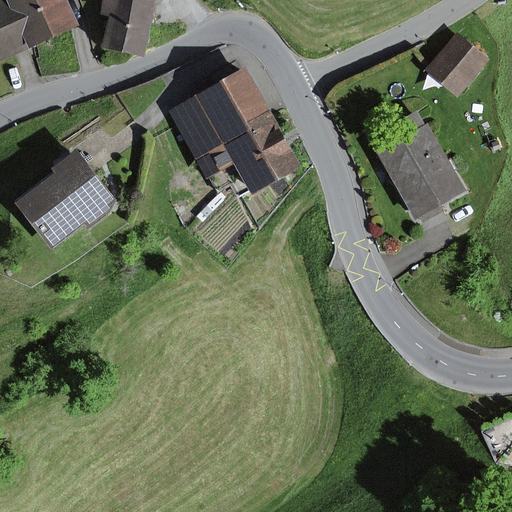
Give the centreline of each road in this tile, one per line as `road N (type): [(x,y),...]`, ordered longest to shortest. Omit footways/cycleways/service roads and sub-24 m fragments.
road 1 (tertiary): [(292,87),(331,162),(361,269),(395,324),(448,367),(511,374)]
road 2 (tertiary): [(0,117),(129,75),(222,30),(254,31),(292,87)]
road 3 (residential): [(292,87),(468,0)]
